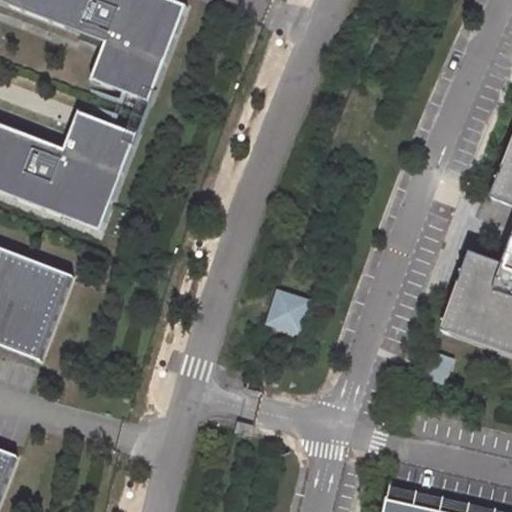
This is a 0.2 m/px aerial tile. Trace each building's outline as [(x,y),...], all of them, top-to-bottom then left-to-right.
[(188,7),(169,0),(0,0),(0,3),(106,44),(91,82),(150,105),(188,7)] [(64,151),(0,126),(0,195),(100,234),(138,137),(79,114),(64,151)] [(511,149),(491,201),(511,209),(511,245),(504,267),(470,255),(441,334),(511,359),(511,149)] [(0,342),(41,358),(73,273),(0,245),(0,342)] [(305,307),(281,299),(273,324),(298,331),(305,307)] [(453,362),(432,355),(423,377),(445,386),(453,362)] [(0,500),(18,453),(0,446),(0,500)] [(459,511),(387,497),(383,511),(459,511)]
